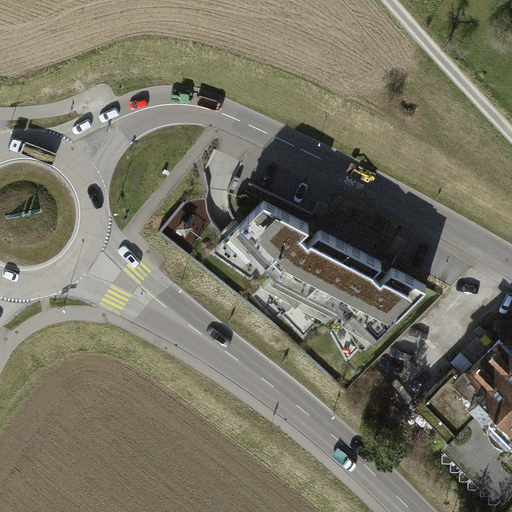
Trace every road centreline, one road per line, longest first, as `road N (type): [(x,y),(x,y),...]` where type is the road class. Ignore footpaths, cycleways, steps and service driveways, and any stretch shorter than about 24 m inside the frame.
road 1 (secondary): [(85,250),(273,384),(409,511)]
road 2 (residential): [(68,158),(140,110),(191,104),(309,152)]
road 3 (residential): [(511,261),(309,152)]
road 4 (track): [(387,0),(511,131)]
